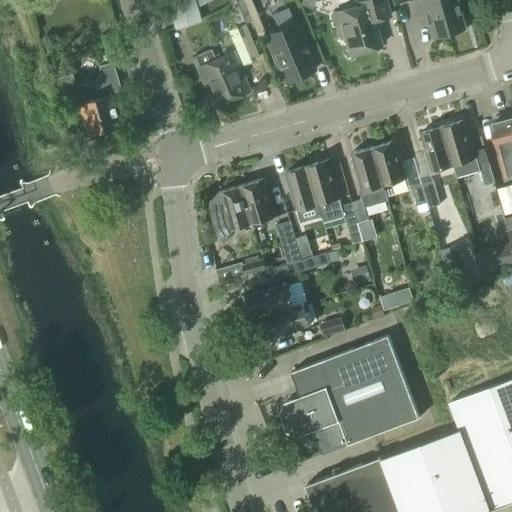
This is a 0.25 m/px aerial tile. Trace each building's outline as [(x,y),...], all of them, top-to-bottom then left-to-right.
[(200,21),(193,0),(170,0),(166,1),(174,28),(200,21)] [(240,0),(237,0),(229,4),(240,33),(252,28),(240,0)] [(344,35),(349,54),(380,46),(373,20),(389,15),(384,0),(355,0),(357,5),(333,12),(339,36),(344,35)] [(448,33),(438,0),(412,0),(417,16),(425,14),(431,38),(448,33)] [(455,0),(438,0),(448,33),(464,28),(455,0)] [(284,83),(314,71),(307,54),(308,54),(307,52),(306,52),(303,45),(304,45),(303,43),(302,43),(294,23),(264,35),(284,83)] [(231,100),(214,59),(210,49),(191,58),(212,107),(231,100)] [(214,59),(231,100),(249,91),(232,50),(214,59)] [(108,93),(120,89),(112,63),(99,66),(99,75),(96,81),(89,85),(81,86),(75,82),(70,75),(58,79),(66,106),(77,102),(81,115),(87,113),(93,132),(117,125),(108,93)] [(505,176),(511,174),(511,121),(510,116),(504,117),(501,115),(495,117),(494,120),(490,121),(505,176)] [(456,179),(480,173),(484,186),(495,183),(489,162),(478,165),(476,158),(474,158),(463,120),(441,126),(453,164),(456,179)] [(453,164),(441,126),(420,132),(431,171),(453,164)] [(372,146),(384,184),(405,178),(394,140),(372,146)] [(384,184),(372,146),(351,152),(362,191),(359,191),(361,200),(352,202),(363,242),(363,243),(373,241),(368,220),(364,207),(388,201),(384,184)] [(339,197),(340,197),(328,159),(307,165),(318,204),(323,222),(344,216),(353,245),(363,242),(352,202),(341,205),(339,197)] [(318,204),(307,165),(285,172),(296,210),(318,204)] [(263,178),(241,185),(252,223),(274,216),(263,178)] [(433,180),(421,183),(427,203),(428,208),(440,204),(433,180)] [(427,203),(421,183),(421,182),(410,185),(416,206),(427,203)] [(252,223),(241,185),(220,191),(221,196),(213,199),(213,195),(212,195),(211,203),(211,207),(211,215),(212,219),(214,226),(217,234),(221,240),(223,243),(224,243),(223,241),(231,229),(252,223)] [(304,235),(296,210),(287,213),(289,221),(295,241),(301,259),(311,256),(304,235)] [(295,241),(289,221),(279,224),(284,244),(295,241)] [(469,283),(458,245),(441,250),(452,288),(469,283)] [(296,273),(329,263),(326,253),(292,263),(296,273)] [(494,253),(481,256),(485,272),(499,268),(494,253)] [(265,269),(263,259),(242,264),(245,275),(265,269)] [(370,279),(366,266),(363,267),(352,270),(356,284),(370,279)] [(265,313),(296,304),(290,283),(251,294),(257,315),(265,313)] [(394,292),(379,297),(384,310),(399,306),(394,292)] [(511,364),(511,333),(497,293),(420,322),(445,390),(511,364)] [(304,302),(296,304),(265,313),(271,334),(310,323),(304,302)] [(380,305),(370,309),(373,318),(383,315),(380,305)] [(340,318),(320,324),(323,335),(343,329),(340,318)] [(388,335),(291,372),(300,395),(285,401),(280,412),(288,431),(298,436),(313,430),(322,454),(419,417),(388,335)] [(482,511),(511,501),(511,377),(450,401),(460,428),(381,457),(381,456),(379,457),(398,507),(399,511),(482,511)] [(384,511),(398,507),(379,457),(306,484),(316,511),(336,511),(354,505),(356,511),(384,511)]
